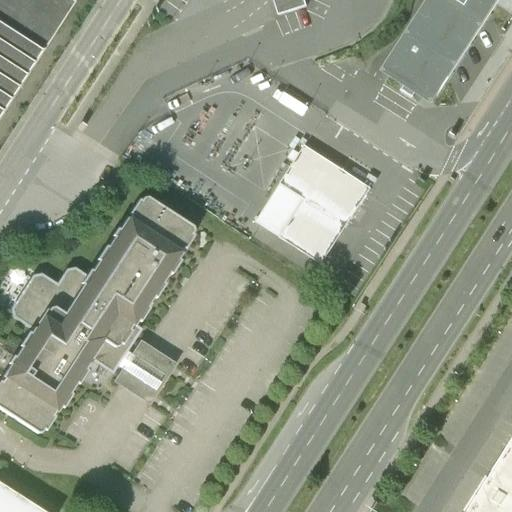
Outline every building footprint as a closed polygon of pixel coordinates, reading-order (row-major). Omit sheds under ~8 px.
[(69,0),(0,0),(0,116),(74,2),(69,0)] [(305,0),(274,0),(280,17),(308,8),(305,0)] [(431,0),(382,75),(431,107),(500,0),(431,0)] [(372,189),(306,147),(259,222),(325,265),(372,189)] [(3,372),(0,376),(0,413),(39,439),(87,366),(107,379),(123,354),(136,334),(138,331),(132,327),(193,235),(139,199),(86,279),(67,266),(54,285),(33,272),(5,316),(29,332),(3,372)] [(180,358),(136,334),(123,354),(107,379),(149,402),(180,358)] [(511,511),(511,443),(465,511),(511,511)] [(0,511),(39,511),(0,487),(0,511)]
